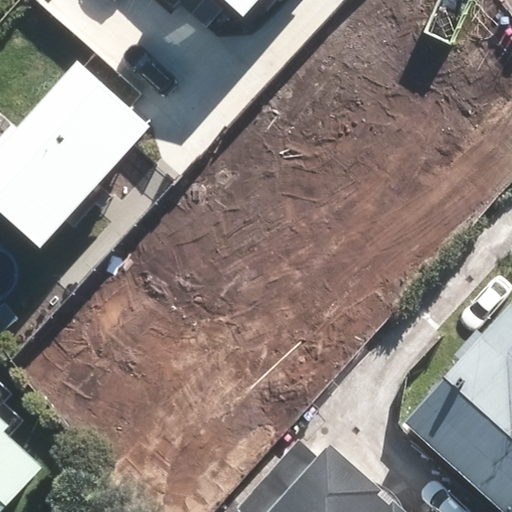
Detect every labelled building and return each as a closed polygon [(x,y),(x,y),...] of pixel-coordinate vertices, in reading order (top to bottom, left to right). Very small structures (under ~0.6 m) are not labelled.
[(240,0),(253,10),(261,0),(240,0)] [(504,133),(383,23),(290,122),(304,135),(244,200),(247,202),(215,237),(268,285),(253,301),(301,345),(435,197),(444,206),(464,184),(460,181),(504,133)] [(0,148),(0,206),(49,247),(150,127),(72,63),(0,148)] [(61,319),(86,342),(90,338),(165,407),(230,337),(130,245),(61,319)] [(511,302),(413,419),(511,502),(511,302)] [(0,415),(0,511),(7,511),(52,466),(0,415)] [(410,511),(343,446),(329,461),(307,440),(243,505),(250,511),(410,511)]
